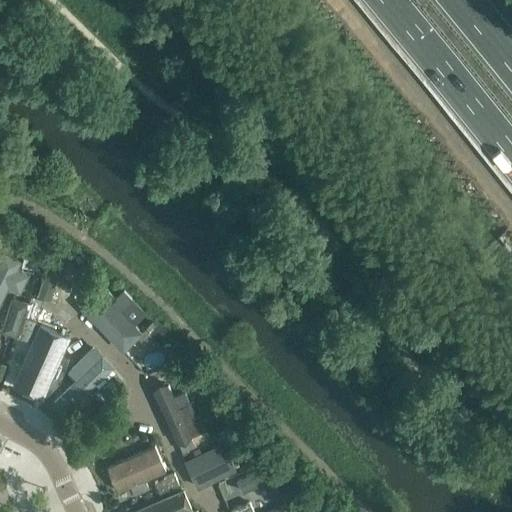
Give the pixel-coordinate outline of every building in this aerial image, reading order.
[(52,300),(67,249),(53,245),(38,296),(52,300)] [(23,263),(3,253),(0,259),(0,309),(10,290),(21,295),(30,277),(18,271),(23,263)] [(116,299),(104,287),(81,310),(121,352),(141,333),(136,327),(148,315),(124,291),(116,299)] [(38,319),(44,299),(33,296),(27,316),(38,319)] [(28,303),(11,299),(1,333),(18,338),(28,303)] [(31,341),(38,321),(26,317),(20,337),(31,341)] [(44,401),(71,339),(40,326),(13,388),(44,401)] [(162,344),(146,329),(138,338),(153,353),(162,344)] [(64,420),(117,368),(95,346),(67,373),(76,382),(51,406),(64,420)] [(197,387),(189,367),(178,372),(186,391),(197,387)] [(108,394),(124,380),(115,371),(100,386),(108,394)] [(198,419),(186,392),(176,396),(181,409),(179,410),(195,444),(207,439),(205,433),(208,432),(201,417),(198,419)] [(237,473),(224,444),(186,462),(200,491),(237,473)] [(146,482),(167,473),(155,447),(108,468),(119,494),(131,489),(135,497),(150,491),(146,482)] [(285,462),(237,482),(243,494),(275,480),(281,495),(302,487),(296,472),(291,474),(285,462)] [(180,484),(175,473),(156,482),(160,493),(180,484)] [(193,511),(185,491),(136,511),(193,511)] [(254,511),(250,502),(231,511),(254,511)]
